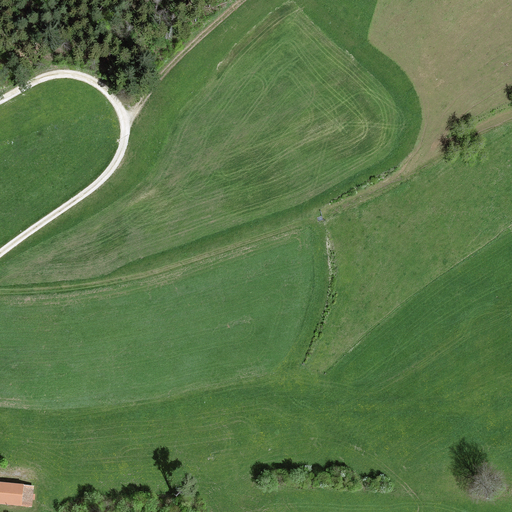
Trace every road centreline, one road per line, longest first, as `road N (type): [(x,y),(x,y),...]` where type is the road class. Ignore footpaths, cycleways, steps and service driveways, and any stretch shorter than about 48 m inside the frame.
road 1 (track): [(0,289),(114,279),(320,215),(511,117)]
road 2 (track): [(0,254),(113,165),(126,115),(105,86),(83,73),(54,72),(0,97)]
road 3 (track): [(126,115),(212,21),(243,0)]
